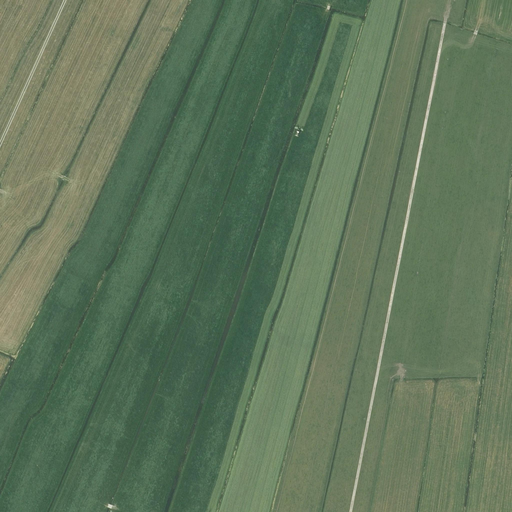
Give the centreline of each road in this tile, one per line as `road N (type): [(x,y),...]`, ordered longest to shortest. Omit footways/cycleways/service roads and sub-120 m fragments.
road 1 (track): [(351,511),(445,18)]
road 2 (track): [(0,144),(65,0)]
